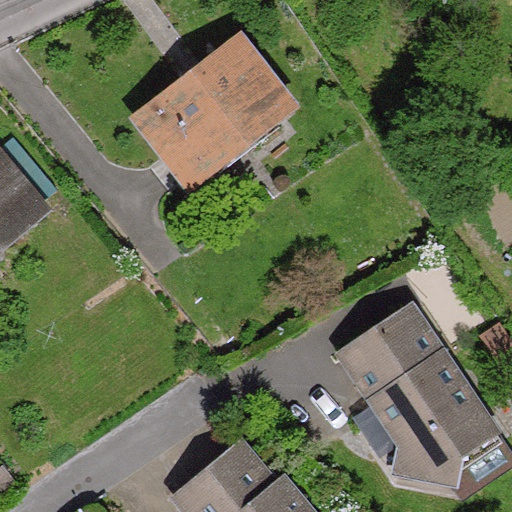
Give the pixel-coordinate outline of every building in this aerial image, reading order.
[(292,108),(244,46),(141,122),(189,185),(244,143),(253,152),(282,130),(275,121),(292,108)] [(0,157),(0,198),(27,232),(51,212),(4,155),(0,157)] [(0,253),(27,232),(0,198),(0,253)] [(409,443),(480,400),(414,303),(347,351),(407,441),(409,443)] [(511,446),(480,400),(409,443),(405,473),(455,479),(464,491),(511,458),(511,446)] [(310,511),(290,483),(282,490),(250,447),(186,497),(197,511),(310,511)]
